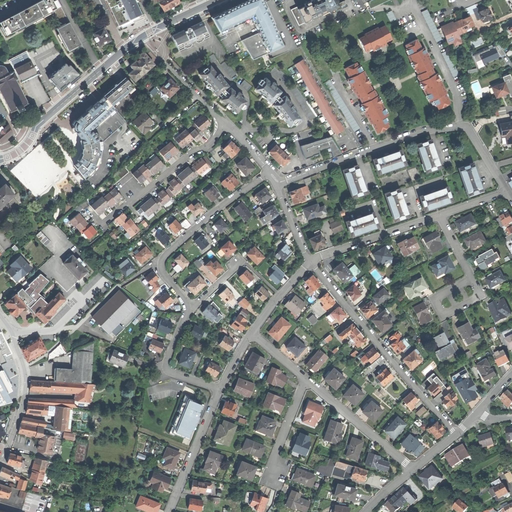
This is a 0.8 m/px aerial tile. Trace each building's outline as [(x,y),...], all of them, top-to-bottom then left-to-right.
[(57,28),(69,50),(75,47),(82,44),(58,0),(39,0),(0,21),(0,22),(6,34),(16,29),(34,19),(49,11),(53,9),(62,25),(57,28)] [(106,0),(111,9),(122,3),(120,0),(106,0)] [(142,15),(134,0),(120,0),(122,3),(130,20),(142,15)] [(158,2),(164,12),(172,7),(180,3),(178,0),(160,0),(159,1),(158,2)] [(221,13),(212,17),(221,33),(252,18),(254,24),(270,16),(267,9),(262,0),(249,0),(235,7),(221,13)] [(311,0),(291,9),(292,11),(315,1),(313,0),(311,0)] [(292,11),(298,25),(328,11),(328,12),(345,4),(343,0),(316,0),(315,1),(292,11)] [(349,0),(370,29),(378,24),(378,23),(377,23),(371,15),(368,10),(360,0),(356,0),(357,0),(356,1),(355,2),(354,1),(353,0),(349,0)] [(111,9),(119,26),(127,23),(131,21),(130,20),(122,3),(111,9)] [(477,19),(481,18),(479,13),(480,13),(479,12),(478,12),(475,4),(471,6),(473,11),(477,19)] [(482,19),(484,22),(492,19),(491,16),(492,16),(491,14),(489,11),(488,8),(479,12),(480,13),(479,13),(481,18),(481,20),(482,19)] [(385,13),(390,22),(396,19),(391,10),(385,13)] [(270,16),(254,24),(256,27),(258,31),(274,24),(272,20),(270,16)] [(470,16),(457,22),(459,28),(464,26),(465,29),(470,27),(474,25),(470,16)] [(175,42),(179,51),(192,45),(191,43),(195,41),(196,43),(210,37),(203,21),(190,27),(191,29),(190,29),(190,28),(189,28),(188,28),(187,29),(187,30),(187,31),(187,32),(185,33),(185,32),(184,30),(178,33),(177,35),(175,36),(175,38),(175,40),(175,42)] [(457,35),(462,33),(459,28),(457,22),(447,26),(447,25),(441,27),(448,42),(452,41),(454,45),(461,43),(459,39),(457,35)] [(274,24),(258,31),(267,53),(284,45),(274,24)] [(359,39),(365,51),(371,47),(371,48),(374,47),(375,45),(374,44),(377,43),(379,46),(385,43),(384,41),(390,38),(384,26),(378,29),(377,27),(364,34),(365,35),(359,39)] [(98,41),(101,46),(106,43),(111,40),(104,28),(94,34),(96,38),(95,39),(96,42),(98,41)] [(254,59),(267,53),(258,31),(242,39),(251,54),(254,59)] [(416,39),(405,44),(407,48),(406,48),(409,54),(407,55),(414,68),(415,68),(417,71),(430,64),(428,61),(429,60),(427,56),(425,57),(424,54),(425,54),(424,53),(424,52),(425,51),(424,49),(423,47),(420,49),(416,39)] [(496,47),(480,55),(484,64),(500,57),(496,47)] [(130,77),(135,82),(154,65),(144,53),(143,53),(142,53),(139,56),(139,57),(139,58),(136,61),(131,65),(131,67),(134,70),(131,73),(131,74),(132,76),(130,77)] [(269,56),(267,53),(254,59),(251,54),(240,61),(250,77),(260,72),(277,64),(274,57),(271,59),(269,56)] [(295,64),(300,72),(308,66),(304,59),(295,64)] [(15,68),(21,80),(28,77),(37,72),(31,60),(15,68)] [(37,64),(42,70),(46,67),(41,61),(37,64)] [(355,62),(345,68),(350,77),(347,78),(348,80),(349,82),(350,82),(351,84),(353,84),(354,87),(352,88),(354,92),(355,91),(357,95),(358,97),(359,96),(371,90),(370,89),(368,84),(369,84),(368,81),(366,78),(363,71),(361,71),(361,70),(359,67),(358,65),(357,66),(355,62)] [(50,78),(58,93),(69,84),(79,75),(70,66),(68,67),(67,63),(50,78)] [(6,67),(5,68),(3,66),(1,65),(1,64),(0,64),(0,65),(0,89),(1,92),(1,93),(2,93),(4,98),(3,98),(4,99),(4,98),(7,103),(6,103),(6,104),(7,104),(9,108),(9,109),(10,109),(11,110),(10,111),(10,112),(17,109),(18,111),(24,108),(22,106),(28,102),(28,101),(27,102),(26,100),(27,100),(26,99),(23,95),(24,95),(24,94),(23,94),(21,90),(21,89),(20,89),(18,85),(19,84),(18,83),(18,84),(16,80),(18,78),(14,71),(8,74),(6,69),(6,68),(6,67)] [(431,65),(430,64),(417,71),(417,72),(418,74),(430,68),(432,67),(431,65)] [(329,68),(332,74),(338,71),(335,65),(329,68)] [(300,72),(307,86),(316,81),(308,66),(300,72)] [(204,76),(202,78),(209,87),(215,93),(217,92),(219,95),(222,92),(225,90),(229,87),(221,77),(221,76),(220,75),(219,75),(217,76),(210,67),(202,73),(204,76)] [(434,74),(430,68),(418,74),(417,74),(420,81),(419,81),(425,94),(440,86),(438,83),(438,84),(437,83),(436,84),(435,81),(437,80),(439,80),(436,75),(435,73),(434,74)] [(502,77),(505,82),(509,93),(510,95),(511,94),(511,80),(509,74),(502,77)] [(103,94),(104,96),(114,87),(114,85),(116,84),(117,84),(122,80),(130,89),(131,88),(133,86),(124,76),(111,87),(103,94)] [(259,85),(257,88),(259,90),(257,92),(261,96),(263,94),(266,96),(264,98),(268,101),(270,99),(272,101),(275,98),(278,95),(281,91),(274,86),(275,85),(275,84),(274,83),(273,83),(272,83),(271,83),(265,78),(262,81),(261,80),(257,84),(259,85)] [(104,96),(112,105),(130,89),(122,80),(117,84),(114,87),(104,96)] [(161,88),(169,97),(178,88),(173,83),(170,80),(161,88)] [(307,86),(316,99),(325,94),(316,81),(307,86)] [(494,93),(496,98),(509,93),(505,82),(492,87),(492,88),(494,93)] [(441,89),(440,86),(425,94),(429,101),(432,99),(435,105),(436,105),(438,108),(448,103),(446,98),(443,93),(442,93),(441,91),(441,89)] [(153,96),(159,90),(155,87),(150,92),(153,96)] [(247,102),(240,96),(241,95),(240,93),(239,93),(238,93),(237,94),(231,88),(227,92),(225,95),(223,98),(225,100),(224,102),(227,105),(229,103),(232,106),(230,108),(234,111),(236,109),(239,112),(241,109),(243,110),(246,106),(244,105),(247,102)] [(372,90),(371,90),(359,96),(363,103),(361,104),(362,106),(364,110),(368,109),(369,111),(367,112),(369,116),(383,108),(377,95),(376,96),(372,90)] [(316,99),(323,114),(332,109),(325,94),(316,99)] [(101,100),(98,102),(110,116),(112,115),(114,113),(117,110),(112,105),(104,96),(101,100)] [(277,106),(275,108),(280,115),(286,123),(289,122),(291,125),(300,119),(293,109),(294,108),(294,107),(294,106),(293,106),(292,106),(285,96),(281,98),(278,101),(275,103),(277,106)] [(86,180),(90,176),(94,172),(97,167),(100,162),(101,155),(102,149),(102,144),(101,141),(100,138),(94,131),(110,116),(98,102),(91,108),(75,123),(74,125),(74,126),(74,128),(74,130),(75,132),(76,133),(79,136),(81,140),(82,143),(83,146),(83,149),(83,151),(83,152),(82,156),(81,159),(79,161),(78,162),(74,165),(86,180)] [(505,107),(498,108),(499,115),(507,114),(505,107)] [(386,115),(383,108),(369,116),(370,118),(372,119),(373,122),(372,122),(375,128),(377,132),(387,127),(385,123),(386,123),(383,116),(386,115)] [(323,114),(336,134),(345,129),(332,109),(323,114)] [(373,129),(375,128),(372,122),(370,118),(369,116),(367,112),(369,111),(368,109),(364,110),(370,123),(373,129)] [(137,126),(144,135),(149,130),(147,128),(152,123),(148,118),(144,113),(133,122),(135,124),(137,126)] [(122,126),(112,115),(110,116),(94,131),(100,138),(101,141),(102,144),(122,126)] [(196,125),(201,132),(207,127),(208,126),(211,124),(204,115),(195,124),(196,125)] [(150,117),(148,118),(152,123),(147,128),(149,130),(156,124),(154,122),(150,117)] [(511,122),(500,125),(501,131),(501,134),(505,134),(505,136),(507,144),(511,142),(511,122)] [(7,126),(4,128),(10,136),(13,133),(8,124),(7,126)] [(203,134),(202,133),(201,132),(196,125),(188,132),(193,139),(196,142),(199,140),(202,138),(201,136),(203,134)] [(0,131),(0,141),(1,143),(6,139),(10,136),(4,128),(1,131),(0,131)] [(191,141),(193,139),(188,132),(186,130),(180,134),(188,144),(191,141)] [(185,146),(188,144),(180,134),(175,139),(182,148),(185,146)] [(301,146),(305,159),(319,154),(317,148),(329,144),(331,152),(338,149),(330,136),(301,146)] [(270,145),(273,148),(276,145),(278,143),(276,140),(270,145)] [(426,172),(440,167),(431,140),(423,143),(417,145),(426,172)] [(223,150),(231,158),(239,150),(235,146),(231,141),(223,150)] [(165,147),(173,156),(176,154),(178,152),(171,142),(165,147)] [(272,156),(275,159),(283,152),(276,145),(269,153),(270,154),(272,156)] [(167,161),(173,156),(165,147),(159,152),(167,161)] [(287,148),(283,152),(288,157),(292,153),(287,148)] [(331,152),(333,158),(341,155),(338,149),(331,152)] [(378,174),(405,165),(400,151),(386,156),(373,160),(378,174)] [(279,163),(282,166),(290,159),(288,157),(283,152),(275,159),(279,163)] [(161,168),(165,165),(157,156),(151,161),(159,171),(161,168)] [(241,170),(245,176),(250,172),(254,168),(251,165),(251,164),(250,162),(249,161),(248,162),(245,158),(236,165),(241,170)] [(193,167),(199,175),(209,167),(202,159),(198,162),(193,167)] [(156,173),(159,171),(151,161),(145,166),(152,174),(153,175),(156,173)] [(149,177),(152,174),(145,166),(144,164),(138,169),(146,179),(149,177)] [(460,168),(469,195),(482,191),(478,177),(473,164),(460,168)] [(343,171),(352,197),(366,193),(357,166),(350,168),(343,171)] [(186,169),(183,172),(192,183),(200,176),(199,175),(193,167),(191,169),(189,167),(186,169)] [(211,169),(209,167),(199,175),(200,176),(201,177),(211,169)] [(124,177),(127,174),(122,168),(119,170),(124,177)] [(143,181),(146,179),(138,169),(133,174),(141,183),(143,181)] [(122,179),(124,177),(119,170),(116,172),(122,179)] [(251,174),(250,172),(245,176),(241,170),(238,172),(244,180),(251,174)] [(171,186),(169,188),(175,196),(176,196),(192,183),(183,172),(180,175),(178,176),(180,179),(177,181),(175,178),(172,181),(169,183),(171,186)] [(221,183),(225,188),(226,187),(230,191),(234,187),(238,183),(231,174),(222,182),(221,183)] [(117,183),(119,181),(114,175),(111,177),(117,183)] [(303,180),(306,186),(312,184),(310,177),(303,180)] [(0,189),(0,207),(11,197),(14,194),(5,184),(0,189)] [(306,186),(299,189),(302,196),(308,193),(306,186)] [(109,192),(117,202),(120,200),(123,197),(115,187),(109,192)] [(204,193),(212,202),(216,199),(220,195),(212,187),(204,193)] [(169,188),(165,191),(172,199),(175,196),(169,188)] [(420,197),(425,210),(438,206),(452,201),(447,188),(420,197)] [(267,193),(265,189),(255,195),(256,196),(253,198),(255,200),(258,199),(261,204),(271,197),(267,193)] [(291,199),(293,204),(301,202),(301,203),(306,201),(305,198),(303,199),(302,196),(299,189),(289,193),(291,199)] [(385,194),(395,221),(401,219),(408,216),(399,189),(385,194)] [(160,197),(157,199),(162,205),(163,206),(172,199),(165,191),(163,190),(160,192),(158,194),(160,197)] [(114,205),(117,202),(109,192),(103,197),(110,206),(111,207),(114,205)] [(13,198),(20,205),(26,200),(19,193),(13,198)] [(108,208),(110,206),(103,197),(102,196),(96,200),(104,211),(108,208)] [(0,209),(12,198),(11,197),(0,207),(0,209)] [(149,200),(146,203),(153,212),(159,207),(154,200),(152,198),(149,200)] [(156,198),(154,200),(159,207),(162,205),(157,199),(156,198)] [(85,210),(91,205),(86,199),(75,208),(79,212),(84,208),(85,210)] [(99,215),(104,211),(96,200),(91,205),(99,215)] [(140,207),(148,217),(153,212),(146,203),(143,205),(140,207)] [(188,207),(195,216),(199,213),(203,210),(201,207),(199,204),(198,203),(193,207),(191,204),(188,207)] [(234,209),(245,221),(252,215),(242,203),(238,206),(234,209)] [(305,215),(306,220),(320,215),(317,205),(303,209),(305,215)] [(268,221),(269,222),(275,218),(275,217),(278,215),(277,214),(273,207),(272,206),(263,212),(268,221)] [(254,212),(256,216),(262,211),(260,208),(254,212)] [(75,227),(85,219),(82,216),(80,213),(70,221),(75,227)] [(116,219),(121,226),(123,225),(129,219),(126,216),(123,213),(116,219)] [(346,222),(351,236),(365,232),(378,227),(373,213),(346,222)] [(496,220),(500,229),(502,228),(506,226),(511,222),(511,219),(511,217),(509,213),(496,220)] [(458,228),(461,233),(466,230),(467,232),(471,230),(469,228),(476,224),(471,215),(456,223),(458,228)] [(130,218),(129,219),(123,225),(127,230),(134,223),(133,221),(130,218)] [(278,221),(275,218),(269,222),(268,221),(265,223),(268,227),(278,221)] [(87,221),(85,219),(75,227),(79,231),(80,231),(89,223),(87,221)] [(173,231),(176,234),(179,231),(182,228),(175,220),(169,226),(171,229),(173,231)] [(214,225),(220,233),(227,227),(221,220),(217,223),(214,225)] [(330,225),(332,229),(341,225),(339,220),(330,225)] [(281,221),(271,227),(273,231),(275,230),(278,234),(286,229),(283,224),(281,221)] [(91,226),(89,223),(80,231),(82,233),(91,226)] [(137,227),(134,223),(127,230),(132,236),(140,230),(137,227)] [(92,225),(91,226),(82,233),(88,240),(97,232),(95,229),(92,225)] [(343,229),(341,225),(332,229),(334,234),(343,229)] [(167,242),(170,239),(163,230),(156,236),(163,245),(167,242)] [(35,236),(40,241),(45,237),(40,231),(35,236)] [(430,247),(432,252),(442,247),(438,240),(439,240),(438,237),(436,232),(425,238),(423,239),(427,246),(429,245),(430,247)] [(481,233),(466,241),(467,244),(469,247),(470,246),(473,250),(482,245),(486,243),(481,233)] [(311,245),(314,250),(317,248),(318,249),(321,247),(321,246),(325,245),(324,243),(322,240),(320,234),(309,240),(311,245)] [(195,242),(202,250),(209,244),(202,236),(198,239),(195,242)] [(50,242),(45,237),(40,241),(45,247),(50,242)] [(427,249),(430,247),(429,245),(427,246),(423,239),(425,238),(425,237),(421,239),(427,249)] [(401,249),(403,254),(407,252),(417,247),(413,238),(406,242),(405,240),(403,241),(398,244),(401,249)] [(226,254),(228,256),(232,252),(235,249),(228,242),(221,249),(226,254)] [(273,252),(276,255),(284,247),(285,246),(281,243),(277,247),(273,252)] [(372,253),(379,266),(384,264),(383,261),(383,260),(385,259),(387,259),(388,261),(398,256),(394,249),(389,252),(385,246),(380,249),(380,248),(378,249),(377,249),(377,250),(372,253)] [(135,256),(141,263),(146,259),(152,254),(146,247),(135,256)] [(276,255),(275,257),(278,260),(280,257),(284,262),(291,254),(287,250),(284,247),(276,255)] [(251,259),(257,265),(264,258),(254,248),(247,255),(251,259)] [(220,259),(226,254),(221,249),(216,254),(220,259)] [(477,264),(479,267),(480,266),(482,270),(488,267),(488,266),(491,264),(496,262),(495,261),(500,258),(497,254),(495,255),(493,251),(481,257),(481,259),(476,262),(477,264)] [(178,257),(175,260),(178,264),(182,269),(188,263),(181,255),(178,257)] [(14,278),(17,282),(32,269),(21,256),(11,265),(13,267),(8,271),(12,275),(11,276),(14,278)] [(66,261),(63,264),(67,267),(66,268),(67,268),(70,271),(70,272),(71,271),(74,275),(73,275),(74,276),(74,275),(78,279),(81,277),(87,271),(82,267),(84,265),(78,258),(76,260),(72,256),(66,261)] [(435,273),(435,274),(439,272),(440,274),(444,272),(445,273),(449,271),(455,268),(448,256),(438,261),(439,264),(436,265),(435,264),(431,266),(435,273)] [(118,267),(121,270),(129,262),(132,266),(134,264),(129,258),(122,264),(118,267)] [(194,263),(199,269),(202,266),(197,260),(194,263)] [(121,270),(126,276),(131,272),(135,269),(132,266),(129,262),(121,270)] [(209,269),(215,276),(219,272),(223,269),(216,262),(213,265),(209,269)] [(339,277),(344,283),(348,280),(348,281),(359,272),(355,266),(349,272),(341,263),(336,267),(337,267),(333,270),(339,277)] [(182,269),(178,264),(173,269),(177,273),(182,269)] [(275,270),(269,277),(277,285),(283,278),(275,270)] [(239,277),(246,285),(254,279),(246,271),(243,274),(239,277)] [(145,278),(151,285),(156,281),(158,279),(155,276),(152,272),(145,278)] [(489,285),(491,289),(501,284),(506,281),(501,272),(486,280),(488,283),(489,285)] [(29,286),(25,290),(33,300),(28,305),(27,303),(25,305),(26,306),(29,308),(30,308),(33,311),(35,313),(42,307),(43,308),(47,305),(43,300),(41,298),(36,293),(47,282),(45,280),(45,279),(40,274),(28,285),(29,286)] [(310,289),(313,292),(318,288),(320,285),(317,280),(312,275),(305,282),(310,289)] [(192,291),(194,294),(200,289),(206,284),(199,276),(191,283),(190,282),(184,286),(190,293),(192,291)] [(407,294),(410,299),(418,294),(422,291),(427,289),(421,278),(411,283),(405,286),(409,293),(407,294)] [(158,283),(156,281),(151,285),(154,288),(151,290),(154,293),(160,288),(157,285),(158,283)] [(406,295),(407,294),(409,293),(405,286),(411,283),(410,282),(402,286),(406,295)] [(350,297),(353,301),(361,295),(353,285),(346,292),(350,297)] [(255,295),(262,302),(266,298),(269,294),(261,287),(255,295)] [(22,288),(15,294),(16,295),(18,294),(27,303),(28,305),(33,300),(25,290),(22,288)] [(323,295),(318,288),(313,292),(311,293),(317,300),(323,295)] [(223,293),(219,296),(226,304),(231,299),(234,297),(227,289),(223,293)] [(374,299),(378,304),(388,295),(383,289),(378,293),(376,295),(377,296),(374,299)] [(101,325),(108,333),(112,329),(135,307),(135,306),(120,291),(93,317),(101,325)] [(59,293),(47,305),(43,308),(42,307),(35,313),(35,314),(44,323),(56,312),(55,310),(56,308),(66,300),(59,293)] [(163,305),(165,308),(173,301),(170,297),(167,293),(158,300),(163,305)] [(324,306),(327,309),(335,303),(331,298),(327,293),(319,300),(324,306)] [(13,313),(16,316),(26,306),(25,305),(16,295),(15,294),(5,304),(8,308),(10,310),(9,311),(9,312),(10,313),(11,313),(11,314),(12,314),(13,313)] [(18,294),(16,295),(25,305),(27,303),(18,294)] [(284,305),(296,315),(305,305),(295,296),(292,299),(290,301),(289,300),(287,302),(284,305)] [(237,304),(245,310),(250,304),(243,299),(237,304)] [(494,318),(497,323),(507,318),(511,315),(504,300),(499,302),(500,302),(500,301),(494,304),(489,306),(494,318)] [(364,314),(367,318),(373,313),(377,310),(370,302),(360,310),(364,314)] [(427,322),(431,320),(428,313),(426,309),(423,303),(413,308),(420,321),(422,324),(427,322)] [(206,310),(202,314),(212,322),(213,320),(215,317),(219,314),(209,306),(206,310)] [(140,312),(135,307),(112,329),(117,334),(140,312)] [(329,315),(332,320),(335,317),(338,321),(345,316),(342,312),(341,310),(339,307),(329,315)] [(382,312),(372,320),(375,324),(374,324),(374,326),(375,327),(376,328),(378,328),(381,332),(384,329),(388,327),(391,324),(385,317),(382,312)] [(313,325),(318,320),(313,314),(308,319),(313,325)] [(237,328),(241,331),(244,327),(247,323),(243,321),(244,319),(239,315),(237,318),(234,322),(232,325),(237,328)] [(152,316),(149,325),(157,329),(159,325),(157,324),(159,319),(157,319),(158,317),(152,316)] [(274,337),(278,341),(281,337),(290,326),(281,318),(275,326),(269,333),(274,337)] [(167,333),(168,333),(170,329),(172,324),(161,319),(159,325),(157,329),(167,333)] [(463,325),(458,328),(463,338),(465,337),(468,344),(477,339),(477,338),(479,337),(475,329),(472,330),(468,322),(463,325)] [(347,335),(351,339),(359,332),(357,329),(356,328),(355,328),(352,324),(344,331),(347,335)] [(153,334),(155,335),(157,329),(149,325),(147,332),(153,334)] [(192,331),(190,335),(199,340),(200,338),(202,335),(204,331),(195,326),(192,331)] [(165,339),(167,333),(157,329),(155,335),(165,339)] [(341,340),(346,336),(347,335),(344,331),(338,336),(341,340)] [(389,337),(392,341),(395,339),(396,340),(398,338),(401,336),(396,331),(389,337)] [(361,335),(359,332),(351,339),(353,343),(358,348),(366,341),(363,337),(363,336),(361,335)] [(453,350),(456,355),(460,353),(454,342),(447,346),(445,344),(448,342),(443,333),(438,335),(433,338),(434,338),(439,347),(440,346),(442,349),(441,350),(439,351),(436,352),(439,360),(451,353),(450,352),(453,350)] [(219,345),(228,351),(231,347),(234,342),(225,336),(223,339),(220,343),(219,345)] [(25,355),(28,361),(46,350),(39,338),(21,348),(25,355)] [(292,352),(297,357),(306,347),(295,338),(286,348),(292,352)] [(394,349),(397,353),(401,350),(405,347),(401,341),(398,338),(396,340),(395,339),(392,341),(394,342),(390,345),(392,348),(394,350),(394,349)] [(149,348),(160,353),(162,349),(164,344),(152,339),(149,348)] [(404,339),(401,341),(405,347),(401,350),(403,352),(405,351),(410,346),(404,339)] [(74,350),(73,369),(72,382),(90,383),(93,342),(74,350)] [(178,358),(181,359),(185,349),(187,350),(188,348),(183,346),(180,353),(178,358)] [(414,350),(410,346),(405,351),(408,355),(414,350)] [(0,351),(0,363),(0,364),(13,358),(11,353),(8,348),(0,351)] [(368,359),(371,363),(379,356),(376,352),(373,348),(365,355),(364,355),(368,359)] [(179,363),(190,367),(195,353),(187,350),(185,349),(181,359),(179,363)] [(416,349),(414,350),(408,355),(403,360),(407,365),(411,369),(422,360),(417,355),(419,353),(416,349)] [(118,365),(123,367),(125,361),(127,356),(114,350),(112,356),(109,361),(118,365)] [(311,368),(315,372),(318,368),(327,358),(328,357),(318,350),(307,364),(306,364),(306,365),(310,367),(311,368)] [(494,357),(499,367),(503,365),(503,366),(505,365),(506,364),(510,362),(505,351),(500,354),(499,352),(496,354),(496,355),(494,357)] [(363,363),(368,359),(364,355),(365,355),(362,352),(357,357),(359,360),(360,359),(363,363)] [(245,367),(257,374),(263,363),(265,359),(253,353),(248,362),(245,367)] [(117,367),(118,365),(109,361),(112,356),(109,354),(105,362),(117,367)] [(480,371),(486,382),(487,382),(486,381),(489,379),(492,378),(496,376),(497,376),(494,370),(492,371),(490,368),(491,367),(487,360),(477,366),(480,371)] [(206,371),(216,377),(218,372),(221,368),(210,362),(210,364),(208,367),(206,371)] [(266,365),(263,363),(257,374),(245,367),(244,370),(259,378),(266,365)] [(56,381),(72,382),(73,369),(57,368),(56,375),(56,381)] [(266,382),(275,385),(276,383),(282,387),(282,388),(288,378),(287,378),(282,375),(280,374),(280,371),(272,368),(273,369),(267,382),(267,381),(266,382)] [(329,384),(335,389),(344,378),(333,369),(324,380),(329,384)] [(376,377),(384,386),(393,377),(389,373),(385,369),(382,372),(379,375),(376,377)] [(3,370),(0,371),(0,379),(5,389),(11,386),(7,378),(3,370)] [(490,381),(489,379),(486,381),(487,382),(486,382),(480,371),(478,371),(485,384),(490,381)] [(430,392),(434,396),(441,390),(442,391),(446,387),(442,383),(443,382),(439,378),(438,379),(433,373),(427,379),(432,384),(427,388),(430,392)] [(452,377),(456,384),(463,380),(459,373),(452,377)] [(236,385),(234,391),(235,390),(249,396),(249,397),(254,384),(254,385),(239,379),(240,378),(239,378),(236,385)] [(463,380),(456,384),(458,389),(466,403),(471,400),(477,397),(473,390),(476,389),(471,380),(469,382),(467,378),(463,380)] [(0,404),(12,401),(5,389),(0,379),(0,404)] [(31,386),(30,391),(50,392),(50,389),(51,382),(31,380),(31,386)] [(70,383),(51,382),(50,389),(69,390),(70,383)] [(95,385),(78,384),(76,391),(73,401),(90,403),(95,385)] [(349,400),(355,405),(364,395),(352,385),(343,396),(349,400)] [(449,385),(434,399),(438,405),(443,402),(446,399),(444,397),(448,394),(453,400),(456,397),(449,385)] [(503,400),(510,406),(511,403),(511,394),(508,391),(504,394),(501,397),(503,400)] [(273,410),(274,410),(274,408),(281,410),(283,405),(285,400),(279,397),(268,393),(269,394),(264,406),(263,405),(263,406),(273,410)] [(403,400),(411,410),(415,407),(414,406),(416,404),(415,403),(417,400),(413,396),(411,393),(403,400)] [(455,402),(453,400),(448,394),(444,397),(446,399),(443,402),(445,404),(447,407),(450,404),(451,406),(455,402)] [(192,401),(189,400),(176,434),(190,440),(197,421),(203,406),(192,401)] [(510,407),(510,406),(503,400),(502,401),(509,408),(510,407)] [(367,416),(373,421),(382,410),(371,401),(368,404),(369,405),(367,407),(366,407),(362,411),(367,416)] [(221,412),(232,417),(236,405),(230,402),(230,404),(225,402),(223,407),(221,412)] [(308,424),(314,426),(317,419),(318,419),(323,409),(323,408),(309,402),(310,402),(309,402),(306,410),(304,414),(306,414),(303,422),(308,424)] [(26,413),(43,414),(44,405),(27,403),(27,408),(26,413)] [(47,415),(55,415),(56,406),(48,405),(47,415)] [(284,406),(283,405),(281,410),(274,408),(274,410),(273,410),(273,412),(281,415),(283,408),(284,406)] [(55,421),(54,426),(54,428),(70,431),(74,408),(56,406),(55,415),(55,421)] [(417,413),(420,417),(427,411),(424,407),(417,413)] [(326,410),(323,409),(318,419),(317,419),(314,426),(308,424),(308,425),(315,428),(322,421),(326,410)] [(267,434),(271,436),(273,430),(274,429),(273,428),(273,426),(274,425),(275,421),(263,416),(261,421),(260,421),(257,428),(256,430),(267,434)] [(390,435),(394,438),(398,433),(402,428),(406,424),(397,417),(392,423),(385,431),(390,435)] [(325,440),(338,444),(341,433),(339,433),(342,424),(337,422),(331,420),(327,433),(328,433),(326,438),(326,437),(325,440)] [(215,443),(228,445),(233,434),(236,426),(224,421),(222,426),(220,425),(218,431),(217,433),(214,440),(216,441),(215,443)] [(389,436),(390,435),(385,431),(392,423),(390,422),(383,430),(387,434),(389,436)] [(426,429),(430,433),(431,432),(437,438),(445,431),(442,428),(443,426),(442,425),(441,425),(440,426),(437,422),(431,428),(429,426),(426,429)] [(38,427),(21,423),(20,428),(19,433),(36,436),(38,427)] [(51,429),(38,427),(36,436),(40,437),(37,450),(45,451),(45,453),(51,454),(56,431),(51,430),(51,429)] [(266,436),(267,434),(256,430),(257,428),(256,427),(254,432),(266,436)] [(70,433),(63,432),(62,439),(68,441),(70,433)] [(295,444),(293,450),(306,455),(309,446),(310,443),(307,442),(309,437),(301,433),(299,439),(297,438),(295,444)] [(483,435),(479,437),(482,448),(486,447),(494,444),(490,433),(483,435)] [(412,452),(416,455),(420,451),(420,452),(424,447),(419,443),(420,443),(410,435),(407,438),(401,445),(406,449),(408,451),(411,453),(412,452)] [(352,458),(357,460),(358,455),(363,442),(357,440),(352,438),(347,456),(352,458)] [(255,455),(260,457),(262,451),(264,446),(258,444),(257,444),(254,443),(254,442),(246,439),(242,450),(255,455)] [(448,464),(450,468),(469,456),(462,446),(453,451),(446,456),(450,463),(448,464)] [(164,467),(173,470),(175,466),(177,461),(175,461),(178,454),(167,449),(163,459),(166,461),(164,467)] [(264,452),(262,451),(260,457),(255,455),(255,457),(261,459),(263,454),(264,452)] [(222,456),(210,452),(208,458),(206,461),(207,461),(204,469),(208,470),(215,473),(217,465),(219,466),(220,462),(222,456)] [(369,453),(366,465),(375,468),(375,467),(379,468),(386,471),(387,467),(389,463),(382,461),(382,460),(378,459),(378,457),(379,456),(369,453)] [(9,458),(7,463),(20,466),(21,462),(22,457),(10,454),(9,458)] [(36,458),(34,463),(46,466),(47,461),(36,458)] [(354,467),(332,460),(328,471),(326,471),(324,475),(331,477),(332,473),(345,477),(351,477),(354,467)] [(221,462),(220,462),(219,466),(217,465),(215,473),(208,470),(207,472),(217,475),(221,462)] [(242,476),(251,480),(253,474),(256,467),(242,462),(237,474),(238,473),(243,475),(242,476)] [(34,463),(32,470),(44,473),(46,466),(34,463)] [(0,471),(0,474),(13,480),(14,478),(16,473),(2,467),(1,470),(0,471)] [(367,471),(354,467),(351,477),(353,478),(360,480),(364,481),(365,480),(366,478),(365,476),(366,474),(367,471)] [(426,485),(430,490),(437,484),(443,479),(433,467),(426,472),(420,477),(426,485)] [(298,481),(311,486),(315,476),(297,469),(296,472),(295,474),(293,479),(298,481)] [(30,480),(41,485),(44,473),(32,470),(32,472),(31,475),(30,480)] [(171,479),(154,472),(150,482),(154,484),(152,488),(162,492),(164,488),(167,489),(168,485),(171,479)] [(17,488),(25,490),(27,481),(20,479),(17,488)] [(494,487),(495,488),(502,484),(500,479),(492,483),(494,487)] [(206,483),(193,481),(192,486),(191,491),(205,493),(206,488),(206,483)] [(0,495),(8,498),(11,488),(0,484),(0,495)] [(339,491),(337,496),(354,500),(355,495),(356,489),(337,484),(336,490),(339,491)] [(439,486),(437,484),(430,490),(426,485),(425,486),(430,493),(439,486)] [(497,495),(499,497),(504,495),(507,493),(508,492),(504,484),(502,484),(495,488),(491,490),(494,495),(496,493),(497,495)] [(405,488),(401,492),(409,501),(401,508),(397,511),(398,511),(400,510),(401,511),(403,511),(418,499),(414,496),(413,497),(405,488)] [(18,497),(25,499),(27,492),(20,490),(18,497)] [(291,494),(286,506),(294,509),(294,508),(297,509),(305,511),(306,511),(305,511),(307,507),(308,507),(310,502),(309,501),(309,502),(298,498),(299,494),(300,494),(292,491),(291,491),(292,491),(291,494)] [(25,499),(20,511),(43,511),(48,498),(27,492),(25,499)] [(397,496),(393,499),(401,508),(409,501),(401,492),(397,496)] [(260,495),(254,493),(251,500),(252,501),(250,505),(255,507),(254,509),(260,511),(262,511),(268,499),(263,497),(262,498),(259,497),(260,496),(260,495)] [(297,511),(297,509),(294,508),(294,509),(286,506),(291,494),(290,494),(288,498),(285,506),(297,511)] [(141,496),(136,506),(145,510),(145,509),(152,511),(156,511),(158,509),(160,505),(141,496)] [(188,509),(201,511),(202,501),(190,499),(189,504),(188,509)] [(386,505),(392,511),(401,511),(400,510),(398,511),(397,511),(401,508),(393,499),(389,502),(386,505)] [(457,511),(459,511),(464,511),(468,507),(460,500),(454,507),(457,511)]
